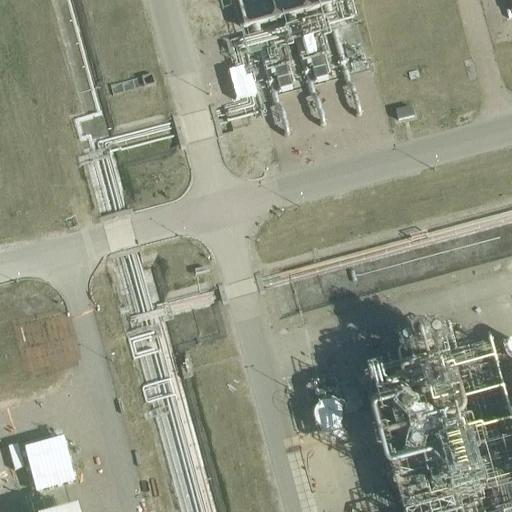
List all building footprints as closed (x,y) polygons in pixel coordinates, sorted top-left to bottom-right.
[(232,0),(240,27),(339,0),(338,0),(232,0)] [(310,66),(315,85),(327,82),(322,63),(310,66)] [(274,75),(280,95),(291,92),(286,72),(274,75)] [(411,107),(395,111),(397,121),(413,117),(411,107)] [(211,334),(213,345),(237,340),(234,329),(211,334)] [(314,413),(315,420),(319,426),(326,429),(334,428),(339,423),(341,415),(339,409),(335,404),(329,402),(322,403),(317,407),(314,413)] [(32,500),(33,511),(75,511),(72,493),(32,500)]
